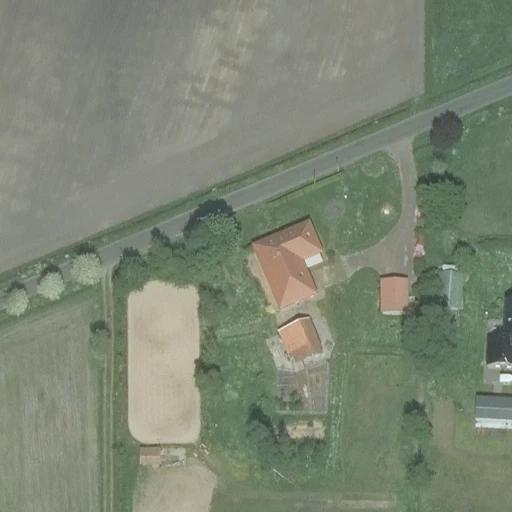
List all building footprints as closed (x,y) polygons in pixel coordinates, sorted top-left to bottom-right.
[(316,224),(260,248),(288,313),(325,297),(310,262),(329,254),(316,224)] [(415,281),(387,282),(388,313),(416,312),(415,281)] [(316,318),(284,332),(300,369),(332,355),(316,318)] [(511,342),(490,342),(490,370),(511,370),(511,350),(511,343),(511,342)] [(511,401),(478,402),(478,427),(511,427),(511,401)] [(166,465),(166,449),(146,449),(146,465),(166,465)]
